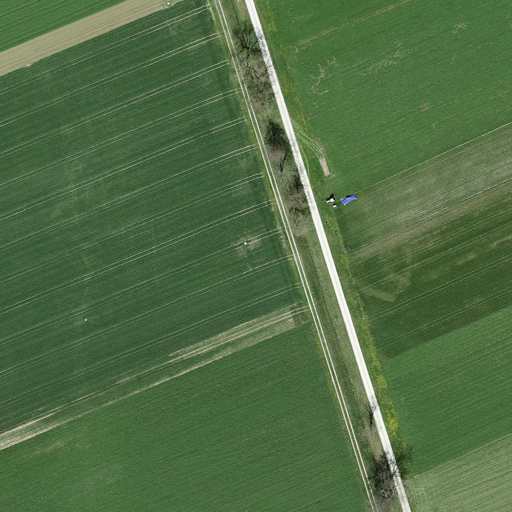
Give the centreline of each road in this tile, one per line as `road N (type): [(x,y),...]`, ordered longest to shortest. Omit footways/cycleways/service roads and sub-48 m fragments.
road 1 (track): [(377,511),(217,0)]
road 2 (track): [(246,0),(405,511)]
